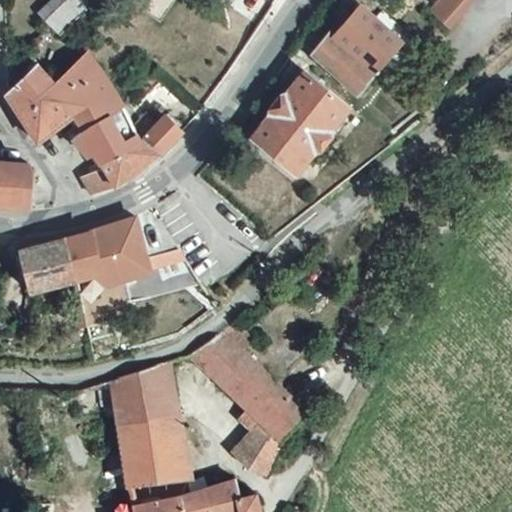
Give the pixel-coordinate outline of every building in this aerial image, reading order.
[(69,28),(81,16),(65,0),(51,0),(38,14),(49,27),(60,37),(69,28)] [(65,0),(81,16),(97,0),(65,0)] [(439,0),(431,9),(444,21),(462,0),(439,0)] [(370,67),(375,71),(401,40),(375,17),(360,3),(333,34),(370,67)] [(402,28),(381,10),(375,17),(401,40),(375,71),(383,78),(413,44),(399,31),(402,28)] [(333,34),(328,30),(312,52),(357,92),(375,71),(370,67),(333,34)] [(117,107),(121,105),(87,53),(51,86),(72,117),(82,131),(117,107)] [(72,117),(51,86),(34,61),(7,95),(38,141),(62,124),(72,117)] [(348,105),(305,70),(252,136),(298,169),(348,105)] [(142,137),(121,105),(117,107),(82,131),(72,137),(87,155),(93,150),(99,159),(142,137)] [(181,130),(165,113),(142,137),(99,159),(104,165),(81,176),(91,193),(102,189),(120,182),(137,174),(143,168),(156,157),(167,145),(181,130)] [(82,131),(72,117),(62,124),(72,137),(82,131)] [(0,204),(32,206),(35,168),(28,163),(0,161),(0,204)] [(134,214),(121,219),(124,232),(138,228),(134,214)] [(125,261),(179,247),(157,216),(138,228),(124,232),(121,219),(109,223),(82,233),(67,237),(77,275),(100,269),(101,275),(108,280),(128,274),(125,261)] [(179,247),(125,261),(128,274),(151,268),(150,265),(184,256),(179,247)] [(252,412),(281,439),(307,412),(273,382),(223,327),(190,351),(228,389),(252,412)] [(161,360),(113,377),(125,484),(189,475),(161,360)] [(237,448),(265,475),(281,439),(252,412),(237,448)] [(128,511),(256,511),(261,511),(255,493),(240,497),(234,477),(194,490),(133,503),(128,509),(128,511)]
